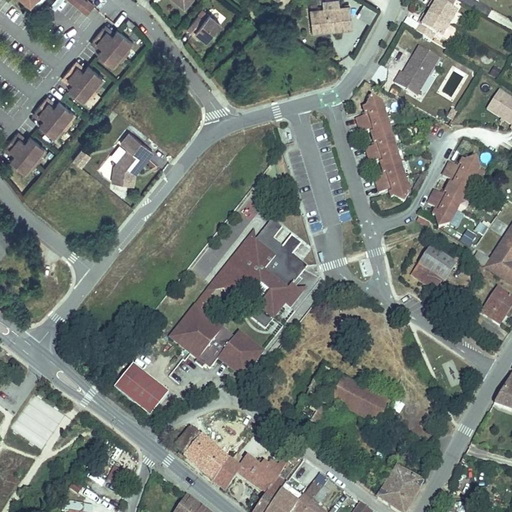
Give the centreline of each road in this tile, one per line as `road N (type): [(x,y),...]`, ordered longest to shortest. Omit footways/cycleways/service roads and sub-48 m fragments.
road 1 (residential): [(153,447),(190,403),(230,400),(386,511)]
road 2 (unclassified): [(222,128),(344,88),(396,0)]
road 3 (unclassified): [(96,273),(196,147),(222,128)]
road 4 (tertiary): [(422,511),(511,350)]
road 5 (unknown): [(370,233),(412,207),(454,138),(500,142)]
road 6 (unclassified): [(122,0),(208,98),(222,128)]
road 7 (secondary): [(34,353),(153,447)]
road 8 (residential): [(96,273),(0,187)]
